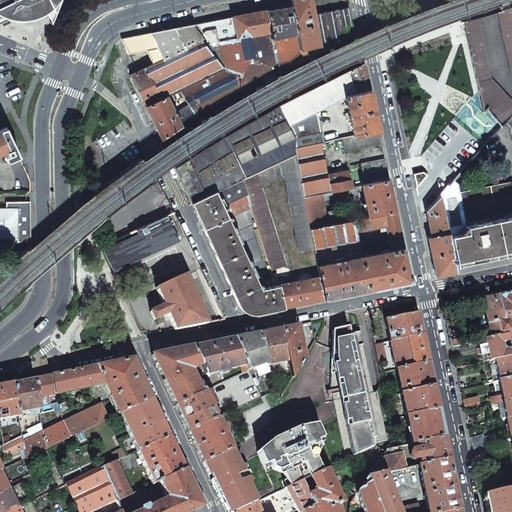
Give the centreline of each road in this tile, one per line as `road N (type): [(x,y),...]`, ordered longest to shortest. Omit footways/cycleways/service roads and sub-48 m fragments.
road 1 (residential): [(362,0),(425,287)]
road 2 (residential): [(425,287),(138,347)]
road 3 (secondary): [(58,69),(42,118),(43,293),(0,341)]
road 4 (secondary): [(40,332),(63,299),(62,121),(79,79)]
road 5 (residential): [(425,287),(474,511)]
road 6 (residential): [(138,347),(215,511)]
